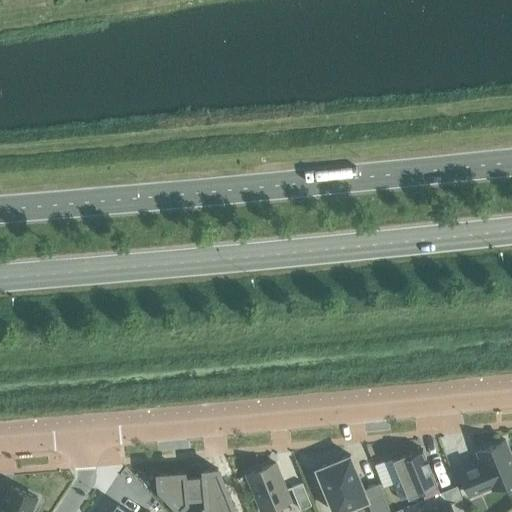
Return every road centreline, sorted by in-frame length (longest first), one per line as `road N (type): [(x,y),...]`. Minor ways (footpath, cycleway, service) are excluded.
road 1 (secondary): [(511,158),(0,207)]
road 2 (secondary): [(0,277),(511,232)]
road 3 (residential): [(100,444),(511,403)]
